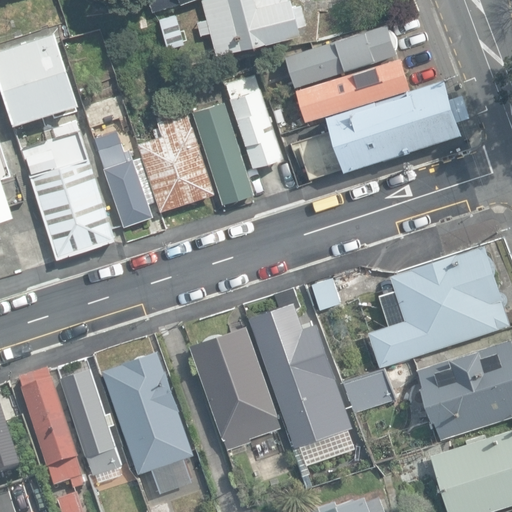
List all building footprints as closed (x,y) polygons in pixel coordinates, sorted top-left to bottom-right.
[(194,0),(153,0),(158,12),(194,0)] [(302,29),(292,0),(224,0),(203,7),(219,56),(302,29)] [(182,38),(172,10),(156,16),(166,44),(182,38)] [(392,55),(381,21),(283,53),(294,87),(392,55)] [(86,100),(61,28),(0,48),(0,66),(20,123),(86,100)] [(402,85),(392,55),(294,87),(304,117),(402,85)] [(280,159),(256,74),(227,82),(250,167),(280,159)] [(460,131),(442,78),(289,128),(307,182),(460,131)] [(254,195),(221,98),(196,108),(225,205),(254,195)] [(212,194),(183,106),(135,123),(161,209),(212,194)] [(113,238),(82,118),(21,134),(53,254),(113,238)] [(148,214),(132,158),(107,164),(123,221),(148,214)] [(0,218),(13,214),(0,171),(0,218)] [(511,322),(486,243),(388,274),(401,314),(367,327),(380,365),(511,322)] [(338,302),(328,277),(308,284),(318,308),(338,302)] [(344,418),(307,300),(251,317),(289,436),(344,418)] [(281,429),(247,324),(192,341),(225,446),(281,429)] [(189,451),(150,332),(94,350),(133,469),(189,451)] [(511,412),(511,336),(418,368),(441,436),(511,412)] [(118,467),(82,356),(59,364),(95,474),(118,467)] [(83,476),(46,366),(19,375),(57,485),(83,476)] [(394,398),(384,370),(347,382),(357,410),(394,398)] [(0,415),(0,474),(17,469),(0,415)] [(475,511),(511,501),(511,429),(424,455),(441,511),(475,511)] [(271,438),(244,448),(258,484),(284,473),(271,438)] [(89,511),(83,485),(49,494),(53,511),(89,511)] [(390,511),(381,485),(310,511),(390,511)] [(148,506),(150,511),(196,511),(190,492),(148,506)]
